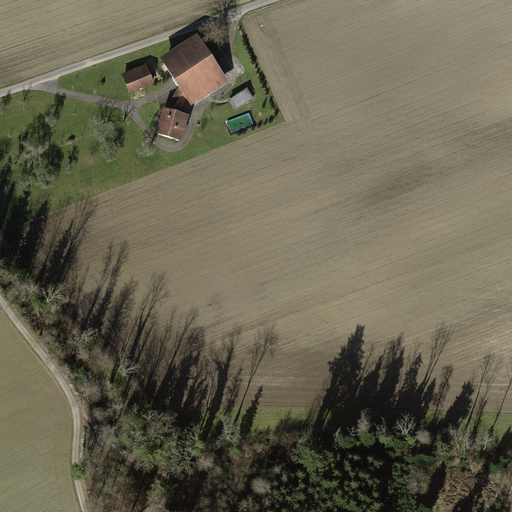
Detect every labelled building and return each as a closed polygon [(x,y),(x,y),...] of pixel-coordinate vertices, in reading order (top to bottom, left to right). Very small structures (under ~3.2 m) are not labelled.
[(198,40),(161,65),(176,87),(179,93),(188,105),(192,111),(229,86),(212,60),(198,40)] [(147,68),(123,78),(131,97),(155,87),(152,81),(156,79),(153,70),(148,72),(147,68)] [(255,103),(248,92),(228,104),(235,115),(255,103)] [(179,93),(167,113),(181,118),(188,105),(179,93)] [(167,113),(165,113),(157,138),(183,146),(191,121),(181,118),(167,113)]
